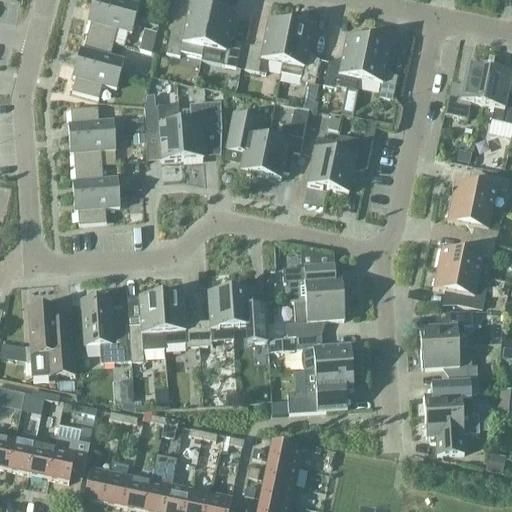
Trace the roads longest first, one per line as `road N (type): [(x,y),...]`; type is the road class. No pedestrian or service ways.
road 1 (residential): [(380,254),(216,223),(170,262),(37,274),(27,78)]
road 2 (residential): [(380,254),(394,227),(436,18)]
road 3 (residential): [(392,450),(380,254)]
